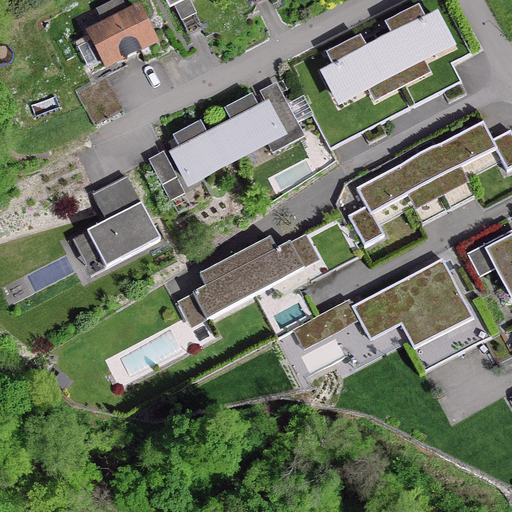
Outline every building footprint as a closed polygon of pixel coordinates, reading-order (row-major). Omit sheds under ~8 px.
[(104,69),(120,60),(121,63),(138,54),(137,52),(153,44),(137,11),(126,16),(118,0),(95,12),(103,28),(88,36),(104,69)] [(165,0),(169,8),(185,0),(165,0)] [(390,38),(377,45),(410,110),(459,85),(439,47),(446,44),(433,17),(423,22),(416,10),(384,26),(390,38)] [(330,91),(304,104),(328,152),(410,110),(377,45),(364,52),(358,40),(325,56),(331,68),(321,74),(330,91)] [(73,92),(91,127),(118,113),(100,79),(73,92)] [(231,158),(277,133),(264,106),(256,110),(250,98),(223,112),(229,124),(217,131),(231,158)] [(184,182),(231,158),(217,131),(204,137),(198,125),(171,139),(178,151),(170,155),(184,182)] [(481,125),(418,158),(432,185),(493,153),(505,175),(511,171),(511,139),(509,134),(491,143),(481,125)] [(432,185),(418,158),(355,192),(364,210),(346,219),(362,250),(382,240),(371,217),(432,185)] [(91,275),(160,239),(140,202),(72,239),(91,275)] [(484,253),(510,301),(511,299),(511,240),(511,239),(484,253)] [(268,240),(233,259),(253,298),(302,272),(288,245),(275,252),(268,240)] [(191,296),(205,323),(253,298),(233,259),(198,277),(204,289),(191,296)] [(368,345),(402,327),(416,352),(472,322),(440,262),(349,310),(368,345)]
